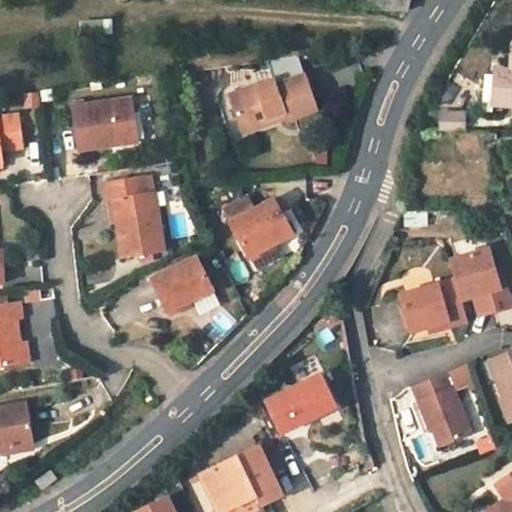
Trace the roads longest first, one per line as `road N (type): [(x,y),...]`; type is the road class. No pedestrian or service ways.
road 1 (tertiary): [(363,176),(327,275),(170,438),(53,511)]
road 2 (residential): [(407,511),(387,469),(349,294),(387,212),(363,176)]
road 3 (unknown): [(204,404),(75,319),(61,192)]
road 4 (tertiary): [(446,0),(428,22),(363,176)]
